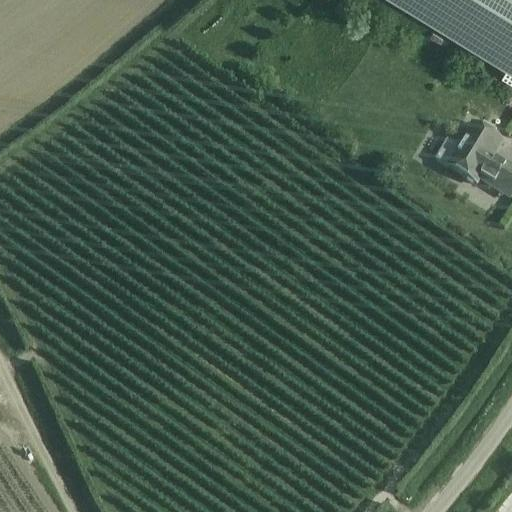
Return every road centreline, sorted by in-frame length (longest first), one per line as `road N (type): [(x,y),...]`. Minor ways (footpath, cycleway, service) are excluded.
road 1 (unknown): [(0,339),(83,511)]
road 2 (unclassified): [(436,511),(511,418)]
